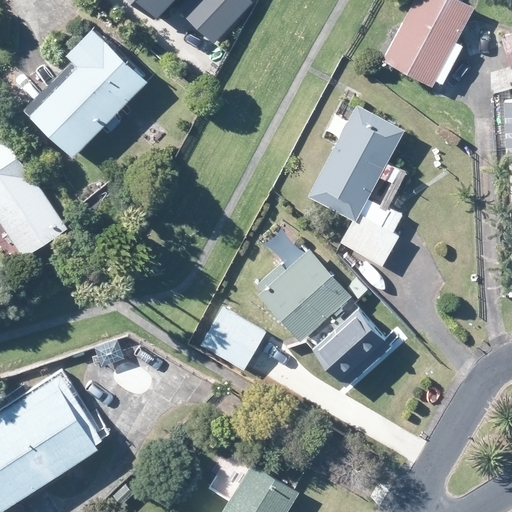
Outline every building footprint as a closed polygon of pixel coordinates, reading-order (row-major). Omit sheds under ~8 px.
[(221,37),(254,0),(155,0),(164,7),(168,3),(171,6),(176,0),(193,0),(187,7),(221,37)] [(457,44),(462,35),(481,1),(478,0),(418,0),(389,53),(438,80),(457,44)] [(127,103),(157,72),(103,19),(78,44),(90,56),(70,76),(41,107),(83,147),(103,128),(112,118),(118,125),(129,114),(122,108),(127,103)] [(202,105),(209,94),(201,88),(193,99),(202,105)] [(386,170),(393,156),(412,123),(365,98),(360,106),(357,111),(343,138),(315,189),(360,213),(346,238),(388,261),(404,230),(398,227),(407,210),(395,203),(394,205),(385,200),(374,194),(380,181),(386,170)] [(44,177),(33,159),(12,125),(8,128),(0,132),(0,207),(28,251),(73,223),(72,221),(44,177)] [(350,296),(358,290),(316,243),(313,245),(302,255),(296,249),(264,277),(270,284),(267,287),(305,330),(308,333),(350,296)] [(268,330),(270,326),(227,302),(206,340),(249,364),(268,330)] [(354,379),(397,339),(363,302),(360,305),(320,342),(354,379)] [(91,348),(95,361),(136,348),(131,335),(91,348)] [(110,432),(85,393),(67,366),(32,388),(5,406),(0,408),(0,502),(3,499),(6,504),(76,460),(107,440),(104,435),(110,432)] [(288,511),(305,484),(260,456),(255,463),(234,497),(224,511),(288,511)] [(206,461),(191,477),(207,492),(222,476),(206,461)]
